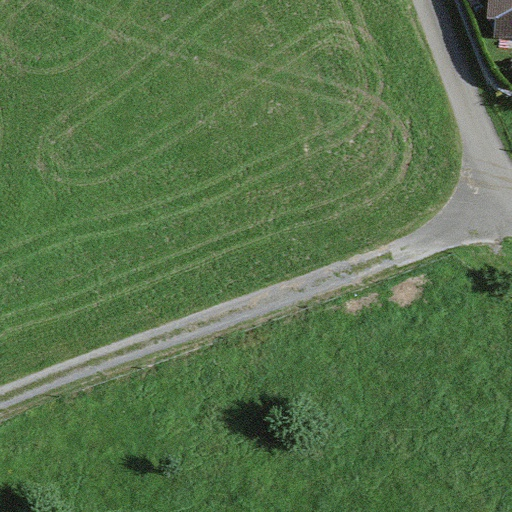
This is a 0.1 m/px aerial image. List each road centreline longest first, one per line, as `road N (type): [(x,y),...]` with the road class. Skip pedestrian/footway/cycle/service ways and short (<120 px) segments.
road 1 (track): [(0,424),(511,203)]
road 2 (residential): [(511,193),(429,0)]
